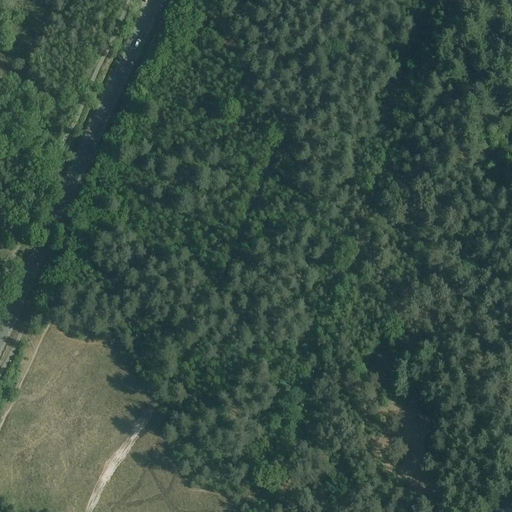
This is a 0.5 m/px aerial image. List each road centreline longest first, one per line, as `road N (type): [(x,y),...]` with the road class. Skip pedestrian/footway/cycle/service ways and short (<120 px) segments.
road 1 (tertiary): [(0,337),(156,0)]
road 2 (unknown): [(234,511),(225,496),(188,488),(153,406),(110,353),(41,340)]
